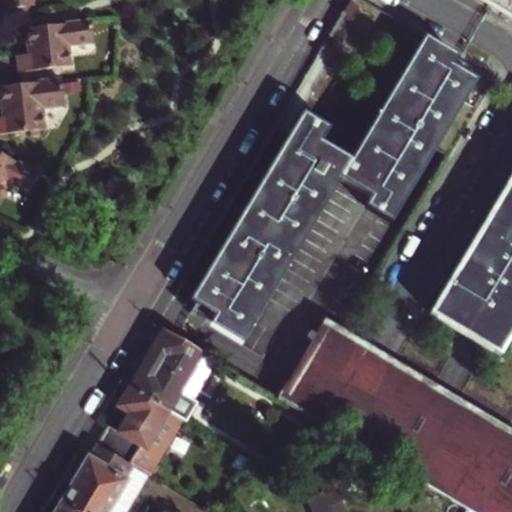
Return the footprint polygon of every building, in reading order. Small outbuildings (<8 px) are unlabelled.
[(511,0),(477,0),(495,11),(511,20),(511,0)] [(342,14),(330,34),(341,41),(353,21),(342,14)] [(89,20),(26,27),(29,52),(16,53),(18,70),(70,64),(68,43),(92,40),(89,20)] [(474,91),(466,86),(471,77),(450,65),(456,56),(426,38),(424,37),(351,160),(294,126),(188,301),(213,316),(208,325),(242,345),(341,179),(392,210),(459,99),(467,103),(474,91)] [(73,77),(13,84),(17,114),(3,115),(5,132),(56,126),(53,105),(76,102),(73,77)] [(38,173),(0,152),(0,195),(8,180),(28,191),(34,179),(38,173)] [(511,337),(511,180),(432,316),(462,334),(501,356),(511,337)] [(130,388),(167,410),(201,353),(164,331),(140,369),(132,369),(126,380),(130,388)] [(167,410),(180,418),(214,361),(201,353),(167,410)] [(108,425),(95,445),(133,467),(153,434),(167,410),(130,388),(119,406),(130,413),(119,431),(108,425)] [(133,467),(146,475),(180,418),(167,410),(153,434),(133,467)] [(95,445),(61,502),(77,511),(105,511),(116,496),(133,467),(95,445)] [(105,511),(123,511),(146,475),(133,467),(116,496),(105,511)] [(311,511),(329,511),(321,493),(306,500),(311,511)] [(77,511),(61,502),(55,511),(77,511)]
